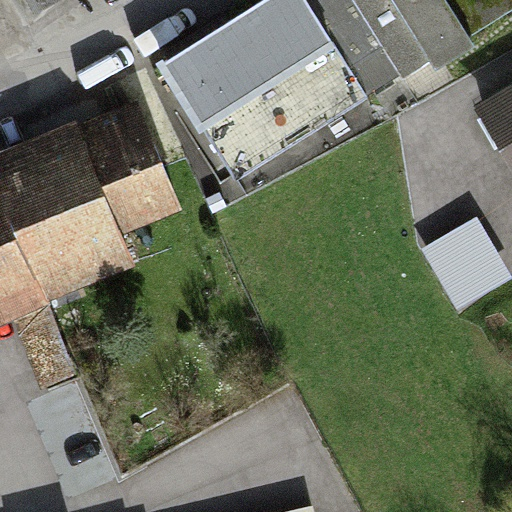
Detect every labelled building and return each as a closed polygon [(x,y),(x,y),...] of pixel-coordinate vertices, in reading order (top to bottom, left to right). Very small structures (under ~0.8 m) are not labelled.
[(22,0),(31,17),(65,0),(22,0)] [(411,62),(374,0),(269,0),(159,65),(222,173),(411,62)] [(511,0),(384,0),(392,12),(427,67),(511,13),(511,0)] [(511,98),(480,119),(511,169),(511,98)] [(73,135),(118,241),(175,217),(129,111),(73,135)] [(0,165),(0,211),(41,307),(130,269),(118,241),(73,135),(0,165)] [(0,324),(41,307),(0,211),(0,324)] [(75,410),(51,423),(74,466),(98,453),(75,410)]
